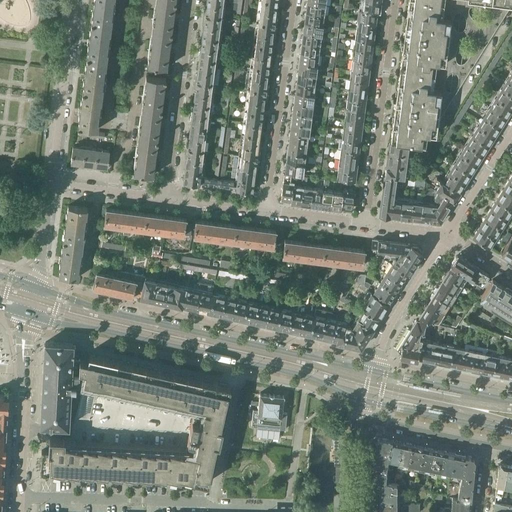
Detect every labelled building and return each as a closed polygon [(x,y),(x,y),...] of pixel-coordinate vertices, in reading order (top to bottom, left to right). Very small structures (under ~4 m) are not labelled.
[(96,5),(95,8),(112,10),(112,0),(94,0),(94,5),(96,5)] [(155,0),(155,7),(156,7),(164,8),(165,0),(161,0),(155,0)] [(155,15),(173,17),(175,3),(176,2),(165,0),(164,8),(156,7),(155,15)] [(220,17),(223,1),(211,0),(206,0),(206,8),(204,8),(203,15),(220,17)] [(362,5),(362,9),(361,10),(377,12),(379,12),(380,9),(382,9),(383,2),(366,0),(363,0),(363,5),(362,5)] [(401,57),(390,141),(408,143),(421,145),(423,132),(435,134),(437,122),(433,122),(436,101),(439,101),(441,89),(428,88),(432,61),(445,62),(446,51),(443,50),(445,29),(449,30),(450,18),(437,16),(439,0),(502,0),(502,2),(511,3),(511,0),(408,0),(407,14),(406,21),(405,26),(403,43),(401,57)] [(306,8),(306,13),(324,15),(325,5),(307,3),(306,4),(305,7),(306,8)] [(260,5),(258,23),(275,25),(276,17),(275,17),(276,7),(260,5)] [(91,22),(91,23),(100,24),(101,16),(111,17),(112,10),(95,8),(95,10),(93,10),(93,11),(92,11),(92,15),(93,15),(92,22),(91,22)] [(359,8),(358,19),(375,22),(375,21),(376,20),(377,12),(361,10),(362,9),(359,8)] [(305,22),(304,22),(322,25),(324,15),(306,13),(304,14),(304,17),(305,18),(305,22)] [(162,23),(161,31),(172,32),(171,32),(173,17),(155,15),(154,22),(162,23)] [(218,34),(220,17),(203,15),(202,23),(204,23),(203,32),(218,34)] [(101,16),(100,24),(111,25),(112,18),(111,17),(101,16)] [(358,19),(356,29),(374,31),(375,30),(376,27),(374,25),(375,22),(358,19)] [(153,22),(152,30),(161,31),(162,23),(154,22),(153,22)] [(303,32),(321,35),(322,25),(304,22),(305,23),(304,26),(303,27),(302,31),(303,32)] [(91,40),(91,42),(107,44),(109,33),(99,32),(100,24),(91,23),(91,24),(91,30),(90,30),(89,34),(90,35),(89,40),(91,40)] [(258,23),(256,40),(271,42),(273,32),(274,32),(275,25),(258,23)] [(111,25),(100,24),(99,32),(109,33),(110,33),(111,25)] [(511,28),(424,169),(427,171),(484,82),(487,76),(511,36),(511,28)] [(356,29),(355,39),(372,42),(372,41),(373,37),(374,37),(375,33),(374,32),(374,31),(356,29)] [(151,37),(152,38),(160,39),(161,31),(152,30),(151,37)] [(152,38),(151,45),(169,47),(171,33),(172,32),(161,31),(160,39),(152,38)] [(216,51),(218,34),(203,32),(201,43),(200,44),(199,47),(201,48),(201,49),(216,51)] [(302,42),(320,45),(321,35),(303,32),(303,36),(301,37),(301,41),(302,42)] [(355,39),(354,49),(371,52),(372,47),(373,47),(373,43),(372,42),(355,39)] [(256,40),(254,55),(269,57),(271,56),(271,53),(270,52),(271,42),(256,40)] [(87,57),(86,58),(96,59),(97,51),(106,52),(107,44),(91,42),(91,44),(89,44),(89,45),(88,45),(87,50),(88,50),(87,57)] [(301,52),(318,55),(320,45),(302,42),(302,46),(300,47),(300,51),(301,52)] [(157,58),(156,66),(167,67),(166,67),(169,47),(151,45),(149,57),(157,58)] [(214,68),(216,51),(201,49),(200,49),(199,50),(198,53),(200,54),(198,66),(214,68)] [(354,49),(352,59),(370,62),(371,61),(370,61),(370,57),(372,57),(372,53),(371,52),(354,49)] [(97,51),(96,59),(106,60),(107,52),(106,52),(97,51)] [(299,62),(317,65),(318,55),(301,52),(300,56),(299,57),(298,61),(300,62),(299,62)] [(254,55),(251,72),(267,74),(269,63),(270,62),(271,59),(269,58),(269,57),(254,55)] [(156,66),(157,58),(149,57),(148,57),(147,64),(147,65),(154,66),(156,67),(156,66)] [(87,75),(86,77),(103,79),(104,67),(95,66),(96,59),(86,58),(87,58),(86,65),(85,65),(85,69),(86,69),(85,74),(87,75)] [(106,60),(96,59),(95,66),(104,67),(105,68),(106,60)] [(352,59),(351,69),(368,72),(369,71),(370,70),(370,66),(369,65),(370,62),(352,59)] [(299,68),(298,72),(316,75),(317,65),(299,62),(299,63),(298,64),(298,67),(299,68)] [(212,84),(214,68),(198,66),(197,74),(196,74),(195,82),(212,84)] [(351,69),(350,79),(367,81),(369,80),(369,76),(368,75),(368,72),(351,69)] [(251,72),(249,89),(266,91),(267,83),(266,83),(267,74),(251,72)] [(297,78),(297,82),(315,84),(316,75),(298,72),(298,73),(297,74),(296,77),(297,78)] [(154,86),(155,77),(146,76),(146,77),(145,84),(146,84),(154,86)] [(82,91),(82,92),(91,93),(92,86),(102,87),(103,79),(86,77),(86,79),(84,79),(84,80),(83,80),(83,84),(84,84),(83,91),(82,91)] [(145,92),(163,95),(165,80),(166,78),(163,78),(155,77),(154,86),(146,84),(145,92)] [(350,79),(348,89),(366,91),(367,90),(368,86),(367,85),(367,81),(350,79)] [(511,81),(507,79),(498,93),(511,101),(511,81)] [(210,100),(212,84),(195,82),(194,89),(195,90),(194,98),(210,100)] [(296,92),(295,92),(313,94),(315,84),(297,82),(297,83),(295,84),(295,87),(296,88),(296,92)] [(92,86),(91,93),(102,95),(103,87),(102,87),(92,86)] [(249,89),(247,104),(263,107),(264,98),(265,99),(266,91),(249,89)] [(348,89),(347,99),(365,101),(365,97),(366,96),(367,93),(366,92),(367,91),(366,91),(348,89)] [(82,109),(82,111),(98,113),(100,102),(90,101),(91,93),(82,92),(82,93),(82,99),(81,99),(80,104),(81,104),(80,109),(82,109)] [(151,108),(162,110),(162,109),(161,109),(163,95),(145,92),(144,100),(152,101),(151,108)] [(294,101),(294,102),(312,104),(313,98),(315,98),(315,94),(313,94),(295,92),(296,93),(295,96),(294,97),(293,100),(294,101)] [(102,95),(91,93),(90,101),(100,102),(101,102),(102,95)] [(511,101),(498,93),(490,107),(506,117),(511,106),(511,101)] [(212,101),(210,100),(194,98),(192,110),(191,110),(191,113),(192,115),(208,117),(209,106),(211,106),(212,101)] [(142,107),(151,108),(152,101),(144,100),(143,99),(142,107)] [(347,99),(346,109),(363,111),(364,107),(365,106),(366,103),(365,102),(365,101),(347,99)] [(293,111),(293,112),(311,114),(312,104),(294,102),(294,106),(292,107),(292,110),(293,111)] [(247,104),(245,122),(261,124),(261,123),(262,123),(263,120),(261,119),(263,107),(247,104)] [(141,115),(142,115),(150,116),(151,108),(142,107),(141,115)] [(490,107),(481,121),(497,131),(506,117),(490,107)] [(141,121),(159,124),(161,110),(162,110),(151,108),(150,116),(142,115),(141,121)] [(346,109),(345,119),(363,121),(362,120),(363,117),(364,116),(364,113),(363,112),(363,111),(346,109)] [(80,127),(87,128),(88,120),(97,121),(98,113),(82,111),(82,114),(80,113),(80,115),(79,115),(78,119),(79,119),(78,126),(77,126),(77,127),(80,128),(80,127)] [(292,122),(291,122),(309,124),(311,114),(293,112),(293,116),(291,117),(291,120),(292,122)] [(206,128),(208,117),(192,115),(192,116),(190,117),(190,119),(191,121),(190,132),(205,134),(219,136),(220,129),(206,128)] [(345,119),(343,129),(361,131),(361,130),(362,130),(363,126),(361,125),(362,122),(363,121),(345,119)] [(88,120),(87,128),(97,129),(98,121),(97,121),(88,120)] [(149,131),(147,139),(158,140),(158,139),(157,139),(159,124),(141,121),(140,130),(149,131)] [(481,121),(472,135),(488,145),(497,131),(481,121)] [(245,122),(243,140),(258,142),(260,130),(262,129),(262,126),(261,125),(261,124),(245,122)] [(291,128),(290,132),(308,134),(309,124),(291,122),(292,123),(290,123),(290,127),(291,128)] [(343,129),(342,139),(360,141),(360,140),(360,137),(361,136),(362,133),(361,132),(361,131),(343,129)] [(139,130),(138,138),(147,139),(149,131),(140,130),(139,130)] [(189,141),(187,141),(186,148),(203,150),(207,151),(209,140),(205,139),(205,134),(190,132),(189,141)] [(289,141),(289,142),(307,144),(308,134),(290,132),(290,133),(289,133),(289,137),(290,138),(289,141)] [(472,135),(463,149),(479,159),(488,145),(472,135)] [(137,145),(138,145),(146,146),(147,139),(138,138),(137,145)] [(138,145),(137,153),(155,155),(157,141),(158,140),(147,139),(146,146),(138,145)] [(342,139),(341,148),(358,151),(358,150),(360,150),(360,146),(359,145),(359,142),(360,141),(342,139)] [(243,140),(241,155),(258,158),(259,150),(257,150),(258,142),(243,140)] [(389,143),(384,175),(395,176),(403,177),(408,143),(390,141),(390,142),(389,143)] [(288,151),(287,152),(305,154),(307,144),(289,142),(288,142),(289,143),(289,146),(287,147),(287,150),(288,151)] [(70,163),(83,165),(85,148),(72,146),(71,154),(71,157),(70,163)] [(83,165),(95,167),(97,149),(85,148),(83,165)] [(185,165),(201,167),(203,150),(186,148),(185,156),(187,156),(185,165)] [(341,148),(339,159),(358,161),(357,160),(358,159),(359,156),(358,155),(358,151),(341,148)] [(415,169),(418,169),(432,149),(425,148),(424,155),(420,155),(419,163),(416,162),(415,169)] [(97,149),(95,167),(107,168),(108,161),(109,159),(108,159),(109,151),(97,149)] [(463,149),(455,163),(470,173),(479,159),(463,149)] [(287,158),(287,162),(304,164),(305,154),(287,152),(288,152),(286,153),(286,157),(287,158)] [(145,166),(144,174),(153,175),(153,174),(152,174),(155,155),(137,153),(135,165),(145,166)] [(241,155),(238,171),(254,174),(255,165),(257,165),(258,158),(241,155)] [(339,159),(338,169),(356,171),(356,167),(357,166),(358,163),(357,161),(358,161),(339,159)] [(304,164),(287,162),(285,163),(285,167),(286,168),(285,172),(303,174),(304,164)] [(455,163),(446,177),(462,187),(470,173),(455,163)] [(142,174),(144,174),(145,166),(135,165),(134,165),(133,172),(133,173),(138,173),(138,174),(141,174),(142,174)] [(201,167),(185,165),(183,182),(199,184),(200,177),(201,170),(203,170),(203,168),(201,167)] [(356,171),(338,169),(337,179),(355,181),(355,180),(354,180),(355,177),(356,176),(356,173),(355,171),(356,171)] [(238,177),(236,189),(252,191),(254,174),(238,171),(238,177)] [(283,201),(290,202),(292,185),(293,185),(295,175),(284,174),(280,199),(283,199),(283,201)] [(390,217),(390,216),(393,188),(394,185),(401,186),(402,179),(395,178),(395,176),(384,175),(379,216),(390,217)] [(217,179),(200,177),(199,184),(217,186),(219,187),(236,189),(238,177),(235,176),(235,181),(220,179),(217,179)] [(436,188),(436,189),(453,200),(462,187),(446,177),(443,181),(436,176),(433,181),(438,184),(436,188)] [(330,208),(331,208),(333,190),(327,190),(327,185),(328,185),(329,180),(324,179),(323,189),(321,207),(324,207),(325,209),(329,209),(330,208)] [(511,181),(509,180),(500,194),(511,201),(511,181)] [(300,204),(301,204),(303,187),(293,185),(292,185),(290,202),(290,203),(295,203),(296,205),(299,205),(300,204)] [(310,205),(313,188),(303,187),(301,204),(305,205),(305,206),(309,206),(310,205)] [(320,207),(321,207),(323,189),(313,188),(310,205),(314,206),(315,207),(319,208),(320,207)] [(343,188),(342,192),(343,192),(341,207),(345,207),(346,209),(349,209),(351,208),(352,208),(354,190),(343,188)] [(399,217),(400,217),(402,199),(396,198),(397,189),(393,188),(390,216),(393,216),(393,217),(398,218),(399,217)] [(433,193),(430,221),(431,221),(431,222),(439,223),(453,200),(436,189),(435,194),(433,193)] [(333,190),(331,208),(334,209),(335,210),(338,210),(340,209),(341,209),(341,207),(343,192),(342,192),(333,190)] [(427,220),(430,221),(433,193),(424,192),(423,201),(422,201),(420,220),(421,220),(421,221),(426,222),(427,220)] [(511,201),(500,194),(491,208),(507,218),(511,209),(511,201)] [(407,218),(409,218),(412,200),(402,199),(400,217),(401,218),(406,219),(407,218)] [(419,219),(420,220),(422,201),(412,200),(409,218),(413,219),(413,220),(418,221),(419,219)] [(68,223),(67,224),(83,227),(85,216),(77,215),(78,207),(68,205),(68,206),(67,213),(66,213),(65,217),(66,217),(66,223),(68,223)] [(79,207),(78,207),(77,215),(85,216),(86,216),(87,208),(80,207),(80,206),(79,206),(79,207)] [(104,224),(144,229),(146,213),(106,208),(104,224)] [(491,208),(482,223),(497,233),(507,218),(491,208)] [(146,213),(144,229),(184,234),(186,219),(146,213)] [(194,236),(234,241),(236,225),(196,220),(194,236)] [(497,233),(482,223),(473,236),(489,246),(497,233)] [(63,239),(63,240),(73,242),(74,234),(82,235),(83,227),(67,224),(67,227),(65,227),(65,228),(64,228),(63,233),(64,233),(63,239)] [(236,225),(234,241),(274,246),(276,230),(236,225)] [(501,242),(505,244),(511,234),(507,232),(501,242)] [(74,234),(73,242),(82,243),(84,235),(82,235),(74,234)] [(501,254),(511,260),(511,238),(501,254)] [(385,258),(386,259),(389,260),(392,262),(408,272),(409,271),(409,270),(408,270),(411,265),(412,266),(412,265),(411,265),(413,261),(415,258),(416,259),(417,258),(416,257),(420,251),(421,251),(421,250),(418,245),(417,245),(412,244),(403,243),(395,242),(391,241),(383,240),(372,239),(370,253),(374,253),(374,252),(375,252),(375,257),(382,258),(383,258),(385,258)] [(63,257),(63,259),(79,261),(80,250),(72,249),(73,242),(63,240),(63,241),(62,248),(61,247),(61,252),(62,252),(61,257),(63,257)] [(283,255),(323,261),(325,245),(285,240),(283,255)] [(82,243),(73,242),(72,249),(80,250),(81,250),(82,243)] [(102,242),(101,246),(125,250),(126,246),(102,242)] [(154,243),(152,254),(161,255),(162,245),(154,243)] [(325,245),(323,261),(362,266),(365,250),(325,245)] [(125,253),(101,249),(100,254),(124,258),(125,253)] [(162,252),(162,256),(161,257),(187,261),(209,265),(210,260),(188,257),(162,252)] [(450,265),(451,265),(466,275),(473,264),(457,254),(450,265)] [(378,267),(386,271),(401,281),(403,277),(404,277),(408,272),(392,262),(389,260),(386,259),(385,258),(383,258),(378,267)] [(59,275),(69,276),(70,268),(78,269),(79,261),(63,259),(62,262),(61,262),(60,263),(59,263),(59,267),(60,267),(59,273),(59,274),(59,275)] [(489,274),(473,264),(466,275),(467,276),(479,283),(482,285),(489,274)] [(446,274),(445,275),(461,285),(467,276),(466,275),(451,265),(449,269),(447,269),(445,273),(446,274)] [(252,267),(251,271),(251,272),(299,280),(299,275),(252,267)] [(70,268),(69,276),(70,277),(71,277),(78,278),(78,277),(79,270),(78,269),(70,268)] [(386,271),(380,281),(395,290),(397,286),(398,287),(401,283),(400,282),(401,281),(386,271)] [(132,296),(133,295),(136,281),(96,272),(93,287),(132,296)] [(364,285),(364,282),(365,274),(360,274),(355,280),(359,283),(361,283),(364,285)] [(442,280),(440,284),(455,294),(461,285),(445,275),(444,275),(442,278),(442,280)] [(235,277),(231,277),(228,276),(226,286),(233,287),(235,277)] [(168,304),(174,306),(179,286),(145,279),(144,283),(140,296),(140,297),(141,297),(142,298),(146,299),(147,298),(168,303),(168,304)] [(480,298),(500,310),(511,317),(511,291),(492,279),(480,298)] [(326,280),(325,284),(334,286),(347,294),(349,290),(335,281),(326,280)] [(133,295),(140,296),(144,283),(136,281),(133,295)] [(395,290),(380,281),(373,291),(388,301),(391,296),(392,297),(395,292),(394,292),(395,290)] [(434,293),(450,303),(455,294),(440,284),(437,288),(436,288),(433,291),(434,293)] [(202,312),(209,313),(214,293),(179,286),(174,306),(179,307),(180,306),(201,310),(202,312)] [(363,309),(378,319),(388,303),(369,291),(363,300),(364,301),(360,306),(363,309)] [(238,320),(243,321),(247,301),(214,293),(209,313),(215,315),(216,314),(237,318),(238,320)] [(430,298),(428,303),(444,313),(450,303),(434,293),(432,293),(430,297),(430,298)] [(271,327),(276,328),(280,308),(247,301),(243,321),(248,322),(250,321),(270,326),(271,327)] [(444,313),(428,303),(426,303),(424,306),(425,308),(422,312),(420,312),(418,316),(419,317),(418,317),(438,322),(444,313)] [(305,335),(310,336),(314,316),(280,308),(276,328),(282,329),(283,329),(303,333),(305,335)] [(363,309),(357,318),(373,328),(378,319),(363,309)] [(343,343),(347,325),(347,323),(314,316),(310,336),(315,337),(316,336),(337,341),(337,342),(343,343)] [(352,327),(360,347),(373,328),(357,318),(352,327)] [(416,319),(406,334),(417,336),(418,330),(422,331),(424,325),(424,321),(416,319)] [(343,343),(360,347),(352,327),(347,325),(343,343)] [(399,356),(416,359),(420,339),(421,339),(421,337),(417,336),(406,334),(397,349),(399,351),(400,353),(399,356)] [(422,360),(428,362),(432,341),(421,339),(420,339),(416,359),(417,359),(417,358),(422,359),(422,360)] [(72,359),(72,358),(75,358),(75,345),(73,345),(73,344),(55,343),(53,341),(50,341),(48,342),(45,342),(45,344),(45,350),(41,425),(46,425),(53,426),(61,426),(68,426),(71,387),(76,387),(76,382),(78,382),(79,358),(79,359),(72,359)] [(434,361),(439,363),(443,344),(432,341),(428,362),(433,363),(434,361)] [(444,365),(449,366),(454,346),(443,344),(439,363),(443,363),(444,365)] [(456,366),(461,367),(464,348),(454,346),(449,366),(454,367),(456,366)] [(465,369),(471,371),(475,351),(464,348),(461,367),(465,368),(465,369)] [(487,374),(493,375),(497,355),(498,350),(487,348),(486,353),(482,372),(486,372),(487,374)] [(477,370),(482,372),(486,353),(475,351),(471,371),(476,372),(477,370)] [(79,358),(78,382),(78,384),(194,410),(185,448),(64,441),(64,439),(49,438),(48,451),(41,450),(40,474),(172,481),(194,482),(194,479),(208,482),(211,468),(214,469),(220,441),(218,441),(221,427),(223,428),(230,400),(227,400),(230,386),(89,354),(87,360),(79,358)] [(499,375),(503,376),(507,357),(497,355),(493,375),(497,376),(499,375)] [(508,378),(511,379),(511,358),(507,357),(503,376),(508,377),(508,378)] [(0,420),(7,421),(9,395),(9,389),(8,388),(0,387),(0,420)] [(82,391),(77,413),(90,416),(92,406),(86,405),(88,396),(93,397),(94,394),(82,391)] [(251,426),(257,426),(257,425),(279,427),(279,429),(285,429),(287,413),(282,412),(283,397),(283,395),(282,395),(274,395),(274,394),(269,394),(260,393),(259,393),(259,394),(258,410),(253,409),(251,426)] [(377,469),(377,480),(388,482),(389,474),(385,474),(386,464),(391,440),(380,438),(380,437),(376,440),(377,440),(377,447),(376,447),(376,448),(377,448),(377,468),(376,468),(376,469),(377,469)] [(401,442),(391,440),(386,464),(385,474),(389,474),(388,474),(388,470),(391,471),(394,459),(398,460),(401,442)] [(412,444),(401,442),(398,460),(397,466),(403,468),(404,462),(408,463),(412,444)] [(423,446),(412,444),(408,463),(407,469),(414,470),(415,464),(419,465),(423,446)] [(423,446),(419,465),(418,471),(424,472),(425,466),(430,467),(433,449),(423,446)] [(444,451),(433,449),(430,467),(429,473),(435,474),(436,468),(440,469),(444,451)] [(455,453),(444,451),(440,469),(439,475),(445,477),(446,471),(451,471),(455,453)] [(457,473),(461,474),(465,455),(455,453),(451,471),(449,478),(456,479),(457,473)] [(461,474),(460,479),(472,482),(474,466),(474,467),(474,466),(474,460),(472,457),(465,455),(461,474)] [(498,465),(494,501),(499,502),(501,492),(507,464),(500,463),(498,464),(498,465)] [(511,487),(511,465),(507,464),(501,492),(506,493),(507,491),(507,488),(511,489),(511,487)] [(447,489),(446,494),(470,499),(472,487),(472,486),(472,482),(460,479),(459,485),(458,488),(453,487),(453,490),(447,489)] [(377,480),(377,490),(396,490),(397,490),(396,483),(388,482),(377,480)] [(377,490),(377,501),(402,501),(406,501),(406,498),(402,498),(402,495),(396,495),(396,490),(377,490)] [(451,503),(450,508),(469,510),(470,499),(446,494),(435,491),(435,498),(441,499),(441,495),(445,496),(445,502),(451,503)] [(499,502),(509,504),(510,499),(510,498),(505,497),(506,493),(501,492),(499,502)] [(377,501),(377,511),(396,511),(418,511),(418,503),(410,503),(410,505),(402,505),(402,501),(377,501)] [(494,501),(493,509),(507,511),(511,511),(511,507),(511,508),(511,504),(509,504),(499,502),(494,501)]
